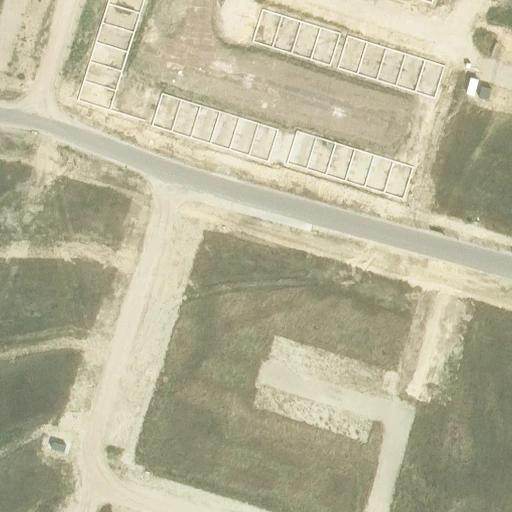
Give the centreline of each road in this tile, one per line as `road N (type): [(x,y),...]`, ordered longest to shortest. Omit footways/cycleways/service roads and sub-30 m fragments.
road 1 (residential): [(192,179),(95,485),(181,511)]
road 2 (residential): [(192,179),(511,263)]
road 3 (residential): [(334,0),(460,39),(472,0)]
road 4 (residential): [(32,120),(192,179)]
road 5 (residential): [(32,120),(70,0)]
